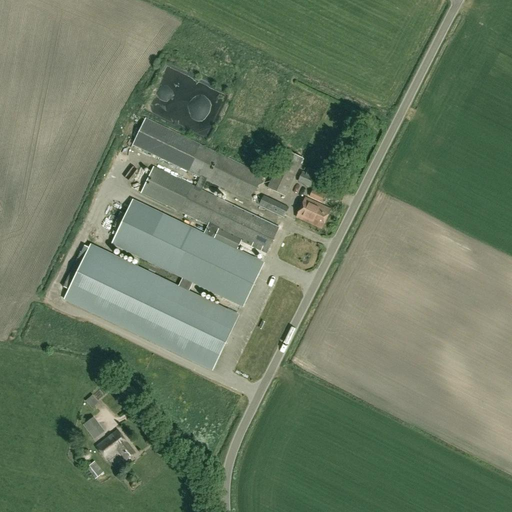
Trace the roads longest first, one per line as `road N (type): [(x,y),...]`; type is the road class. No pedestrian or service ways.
road 1 (unclassified): [(226,511),(238,436),(460,0)]
road 2 (unknown): [(253,406),(56,302),(118,175)]
